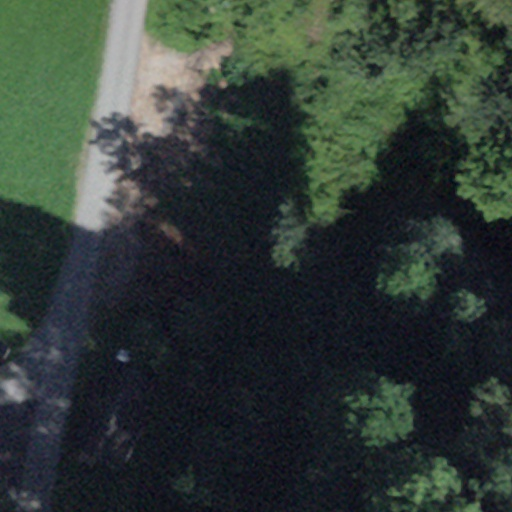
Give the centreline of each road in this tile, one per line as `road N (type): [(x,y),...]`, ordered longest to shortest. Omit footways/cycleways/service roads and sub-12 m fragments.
road 1 (residential): [(127,0),(31,511)]
road 2 (track): [(511,401),(390,511)]
